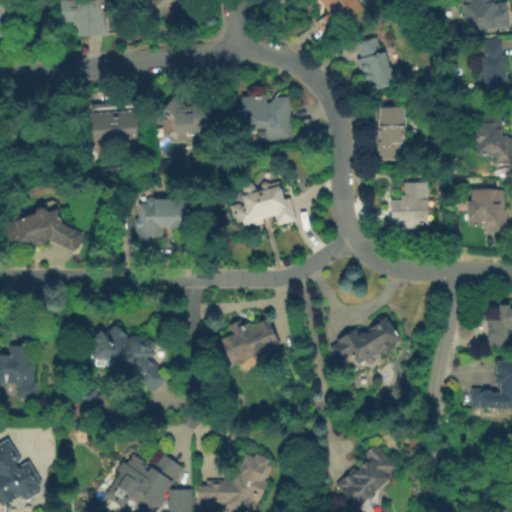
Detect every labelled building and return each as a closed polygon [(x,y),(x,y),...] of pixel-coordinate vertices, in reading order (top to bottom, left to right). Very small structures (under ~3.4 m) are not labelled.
[(17,0),(1,37),(0,36),(0,0),(17,0)] [(107,34),(79,35),(78,26),(73,26),(73,22),(61,23),(60,0),(78,0),(78,1),(101,0),(102,11),(106,11),(107,34)] [(148,0),(198,0),(203,6),(187,17),(179,5),(161,17),(148,0)] [(324,36),(316,22),(328,14),(319,0),(356,0),(363,10),(351,18),(349,15),(339,22),(341,25),(324,36)] [(462,0),(494,0),(495,3),(507,2),(508,10),(509,10),(510,25),(509,25),(509,28),(466,32),(462,0)] [(365,92),(356,59),(360,58),(356,42),(376,37),(380,53),(385,51),(389,66),(390,66),(393,75),(391,75),(394,85),(365,92)] [(502,37),(503,55),(505,55),(508,84),(509,91),(485,93),(482,57),(484,57),(482,39),(502,37)] [(159,109),(172,93),(185,103),(209,100),(212,129),(207,130),(208,134),(200,135),(199,131),(176,134),(174,121),(159,109)] [(293,139),(266,142),(266,140),(256,141),(255,129),(243,131),(242,122),(232,123),(230,110),(242,108),(241,96),(265,94),(266,102),(270,102),(274,97),(288,96),(293,139)] [(92,139),(90,102),(133,100),(135,137),(92,139)] [(374,142),(373,107),(403,106),(403,117),(405,117),(405,126),(404,126),(405,142),(399,143),(400,158),(378,159),(378,142),(374,142)] [(473,128),(479,129),(479,115),(505,115),(504,137),(511,137),(511,163),(493,163),(493,156),(477,156),(477,143),(472,143),(473,128)] [(10,133),(45,129),(44,122),(65,120),(67,148),(13,153),(10,133)] [(291,199),(297,220),(278,226),(275,216),(264,219),(265,224),(245,230),(243,223),(238,224),(236,218),(234,219),(230,206),(243,202),(242,195),(243,188),(245,184),(250,182),(254,184),(256,190),(260,189),(263,183),(266,183),(272,186),(281,183),(286,200),(291,199)] [(404,183),(427,183),(427,224),(416,225),(416,231),(401,231),(401,225),(392,225),(391,199),(401,199),(401,195),(404,195),(404,183)] [(471,189),(504,190),(503,210),(506,210),(505,231),(484,231),(484,226),(467,226),(467,210),(471,210),(471,189)] [(155,198),(188,199),(188,227),(179,227),(179,230),(167,230),(167,228),(161,228),(161,238),(156,238),(156,243),(152,243),(152,245),(136,245),(136,220),(139,220),(139,205),(151,205),(151,198),(155,198)] [(84,234),(75,252),(49,240),(46,241),(44,244),(40,246),(38,245),(36,245),(35,242),(29,244),(30,247),(29,250),(25,252),(21,250),(17,251),(15,246),(12,247),(5,224),(34,214),(36,210),(43,208),(45,209),(48,212),(58,209),(64,224),(84,234)] [(510,347),(487,347),(487,317),(502,317),(502,304),(511,304),(511,330),(510,330),(510,347)] [(339,363),(330,348),(338,343),(336,341),(359,328),(361,332),(375,325),(373,324),(385,317),(387,320),(390,319),(401,339),(393,344),(392,350),(385,354),(378,353),(358,364),(353,355),(339,363)] [(231,365),(221,338),(230,335),(227,327),(244,320),(245,324),(251,322),(253,330),(257,328),(256,325),(270,320),(280,347),(231,365)] [(168,379),(152,395),(131,372),(118,371),(108,361),(90,359),(92,340),(102,330),(106,335),(116,326),(129,340),(132,337),(139,338),(142,340),(149,341),(155,346),(154,347),(151,351),(154,354),(150,357),(168,379)] [(37,400),(17,399),(18,384),(8,383),(8,386),(0,385),(0,334),(1,335),(0,352),(9,353),(10,345),(32,346),(32,360),(35,360),(34,384),(38,384),(37,400)] [(511,405),(471,405),(471,389),(502,389),(502,382),(496,382),(496,360),(511,360),(511,405)] [(102,420),(81,420),(82,388),(98,388),(98,395),(102,395),(102,420)] [(0,511),(0,442),(9,437),(22,459),(15,463),(20,467),(30,461),(43,484),(40,485),(42,489),(41,493),(28,500),(22,498),(21,496),(15,500),(13,499),(7,502),(10,508),(8,511),(0,511)] [(375,444),(396,467),(387,475),(392,480),(380,491),(378,489),(357,508),(336,484),(356,466),(358,468),(367,460),(363,455),(375,444)] [(162,452),(183,467),(153,510),(132,495),(123,508),(106,496),(122,472),(118,470),(123,462),(127,464),(134,455),(151,467),(162,452)] [(246,453),(254,457),(256,452),(270,459),(269,463),(271,464),(265,479),(269,480),(261,499),(253,499),(247,511),(228,511),(220,508),(221,504),(217,504),(217,511),(197,511),(197,485),(206,485),(206,480),(233,480),(236,472),(238,472),(246,453)] [(170,511),(170,490),(191,490),(191,511),(170,511)]
